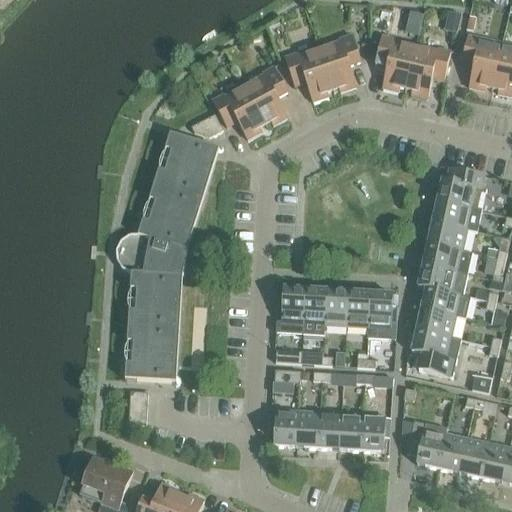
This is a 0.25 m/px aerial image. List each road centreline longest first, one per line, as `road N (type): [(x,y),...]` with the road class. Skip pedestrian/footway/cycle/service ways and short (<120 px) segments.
road 1 (residential): [(511,149),(357,118),(260,171),(249,494)]
road 2 (residential): [(249,494),(124,447)]
